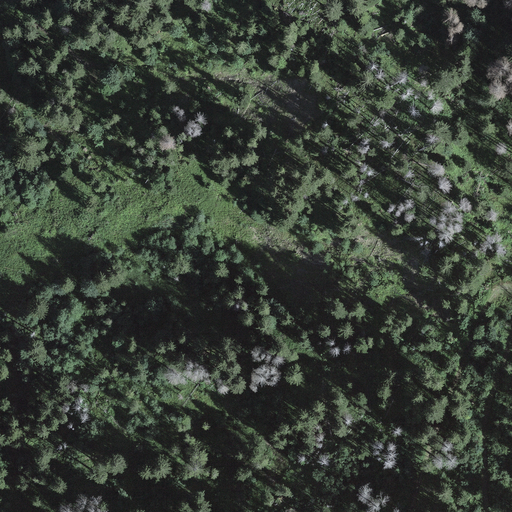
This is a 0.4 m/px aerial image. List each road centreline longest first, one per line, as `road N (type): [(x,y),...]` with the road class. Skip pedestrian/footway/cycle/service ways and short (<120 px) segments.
road 1 (track): [(409,511),(487,304),(502,288),(511,290)]
road 2 (track): [(511,336),(486,417),(489,511)]
